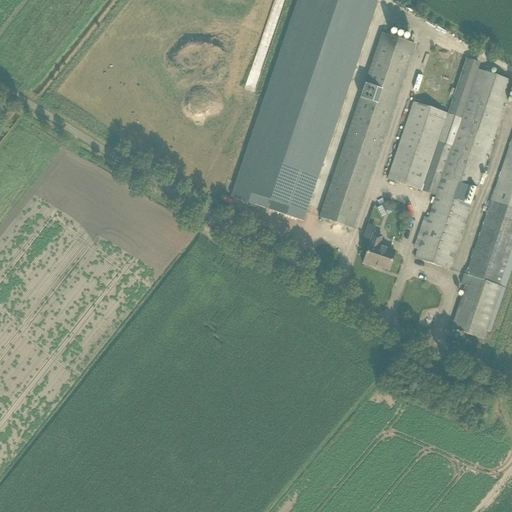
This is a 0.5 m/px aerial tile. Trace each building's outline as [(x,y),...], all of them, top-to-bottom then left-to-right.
[(303,222),(377,3),(369,0),(297,0),(230,197),(303,222)] [(319,218),(352,229),(414,45),(381,34),(319,218)] [(421,191),(435,196),(478,70),(480,64),(466,59),(447,114),(421,191)] [(478,70),(435,196),(428,219),(423,217),(413,249),(417,251),(415,259),(449,270),(452,261),(509,81),(478,70)] [(412,103),(387,180),(421,191),(447,114),(412,103)] [(499,286),(511,247),(511,138),(491,201),(467,271),(464,270),(459,285),(465,287),(451,329),(483,340),(501,287),(499,286)] [(388,203),(377,207),(381,217),(392,213),(388,203)] [(388,271),(394,252),(395,251),(380,246),(383,237),(372,233),(372,234),(370,243),(369,246),(366,255),(363,264),(374,268),(375,266),(388,271)]
